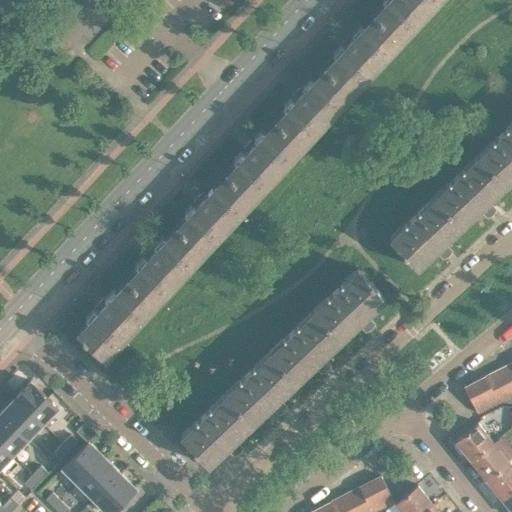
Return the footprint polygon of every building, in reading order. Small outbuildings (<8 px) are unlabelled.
[(385,0),(373,14),(401,40),(437,0),(385,0)] [(342,42),(344,44),(323,67),(351,93),(401,40),(373,14),(351,37),(349,34),(348,33),(340,42),(341,43),(342,42)] [(295,97),(274,120),(302,146),(351,93),(323,67),(302,89),(300,87),(299,86),(291,94),(292,95),(295,97)] [(243,148),(245,150),(224,173),(252,199),(302,146),(274,120),(253,142),(250,140),(251,140),(250,139),(242,147),(243,148)] [(511,121),(477,154),(505,183),(511,176),(511,121)] [(477,154),(433,196),(461,225),(479,208),(484,213),(492,206),(487,200),(505,183),(477,154)] [(196,203),(175,225),(203,252),(252,199),(224,173),(203,195),(201,193),(200,192),(192,200),(193,201),(194,201),(196,203)] [(461,225),(433,196),(389,238),(416,267),(435,249),(440,254),(448,247),(443,242),(461,225)] [(203,252),(175,225),(154,248),(152,246),(152,245),(151,245),(143,253),(144,254),(147,256),(126,278),(154,305),(203,252)] [(357,268),(312,310),(339,339),(357,322),(363,327),(370,320),(365,315),(384,297),(357,268)] [(104,358),(154,305),(126,278),(105,301),(102,299),(102,298),(94,306),(94,307),(95,307),(97,309),(77,331),(76,330),(75,331),(76,332),(75,332),(104,358)] [(339,339),(312,310),(268,351),(295,381),(314,364),(319,369),(326,362),(321,356),(339,339)] [(268,351),(224,393),(252,422),(270,405),(275,410),(282,403),(277,398),(295,381),(268,351)] [(511,361),(463,387),(463,388),(464,388),(476,412),(501,399),(511,393),(511,361)] [(40,422),(56,406),(29,380),(13,397),(14,398),(15,397),(40,422)] [(252,422),(224,393),(179,435),(207,464),(226,446),(231,452),(238,445),(233,439),(252,422)] [(0,413),(25,437),(40,422),(15,397),(14,398),(1,411),(0,412),(0,413)] [(0,442),(10,453),(25,437),(0,413),(0,442)] [(477,422),(454,440),(470,459),(492,441),(477,422)] [(84,423),(76,431),(86,441),(95,433),(84,423)] [(77,440),(70,434),(61,442),(68,449),(77,440)] [(103,457),(87,441),(62,466),(78,482),(103,457)] [(470,459),(485,478),(508,460),(492,441),(470,459)] [(0,463),(10,453),(0,442),(0,463)] [(60,458),(68,449),(61,442),(53,451),(60,458)] [(112,465),(103,457),(78,482),(93,497),(118,472),(112,465)] [(485,478),(500,497),(511,487),(511,465),(508,460),(485,478)] [(39,480),(47,472),(40,465),(31,473),(39,480)] [(120,473),(118,472),(93,497),(107,511),(109,511),(134,488),(120,473)] [(33,486),(39,480),(31,473),(23,482),(30,489),(33,486)] [(370,511),(393,500),(380,475),(379,475),(379,476),(308,511),(370,511)] [(394,502),(401,511),(420,511),(432,503),(416,484),(394,502)] [(511,511),(511,487),(500,497),(511,511)] [(44,498),(53,507),(60,500),(51,491),(44,498)] [(9,511),(17,503),(10,496),(2,504),(9,511)] [(64,511),(68,508),(60,500),(53,507),(58,511),(64,511)] [(439,511),(432,503),(420,511),(439,511)]
